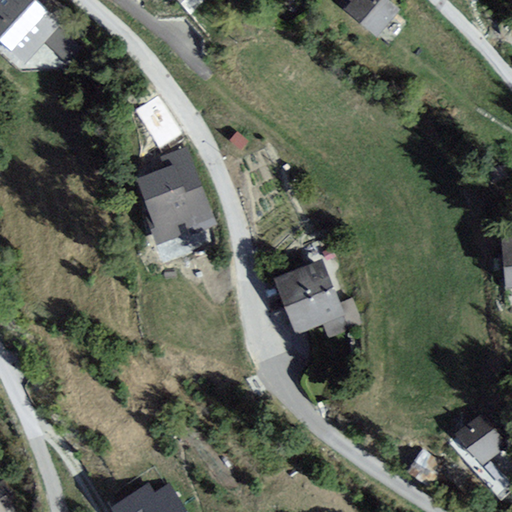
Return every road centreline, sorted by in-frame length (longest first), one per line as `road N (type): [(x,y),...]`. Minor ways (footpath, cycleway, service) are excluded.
road 1 (unclassified): [(432,511),(293,401),(263,339),(233,214),(185,120),(76,0)]
road 2 (residential): [(59,511),(0,354)]
